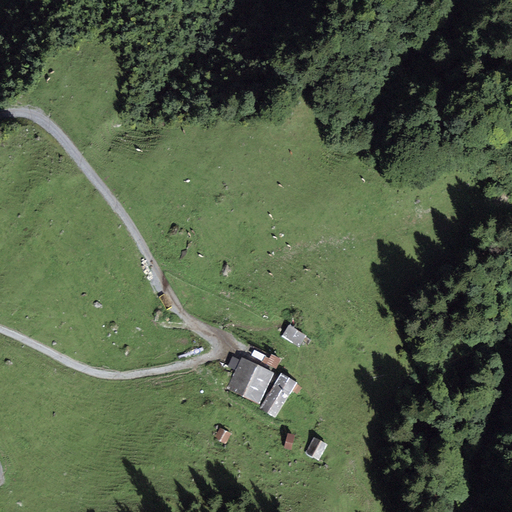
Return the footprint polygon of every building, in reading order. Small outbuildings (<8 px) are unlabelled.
[(284,337),(301,348),(308,337),(291,326),(284,337)] [(266,356),(262,362),(276,369),(281,360),(271,355),(270,358),(266,356)] [(247,359),(231,389),(261,404),(277,374),(247,359)] [(281,373),(259,409),(276,419),(298,383),(281,373)] [(222,427),(216,437),(226,443),(232,434),(222,427)] [(289,432),(286,449),(293,450),(296,433),(289,432)] [(317,436),(308,453),(320,460),(329,443),(317,436)]
